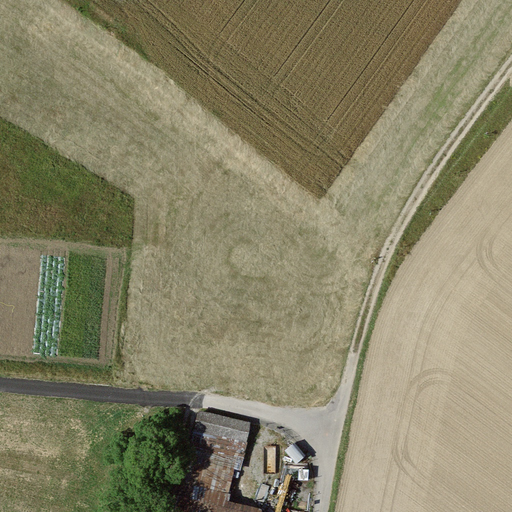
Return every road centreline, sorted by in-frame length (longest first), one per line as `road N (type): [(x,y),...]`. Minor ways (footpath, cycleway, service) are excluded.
road 1 (track): [(511,61),(400,224),(354,353)]
road 2 (unclassified): [(354,353),(321,511)]
